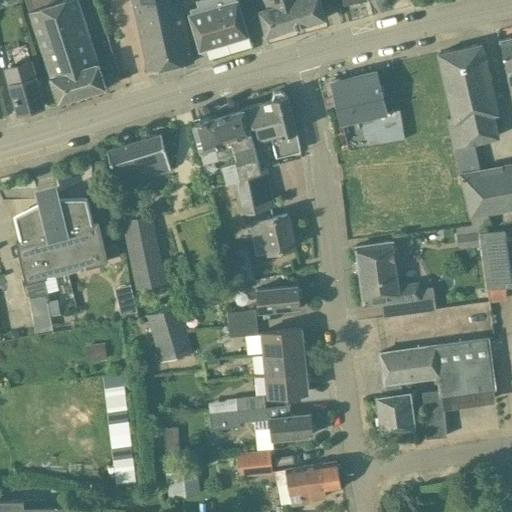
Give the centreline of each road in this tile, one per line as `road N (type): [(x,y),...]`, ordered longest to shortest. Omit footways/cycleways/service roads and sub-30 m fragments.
road 1 (residential): [(354,467),(319,174),(295,57)]
road 2 (tertiary): [(0,140),(295,57)]
road 3 (tertiary): [(295,57),(511,5)]
road 4 (residential): [(511,446),(354,467)]
